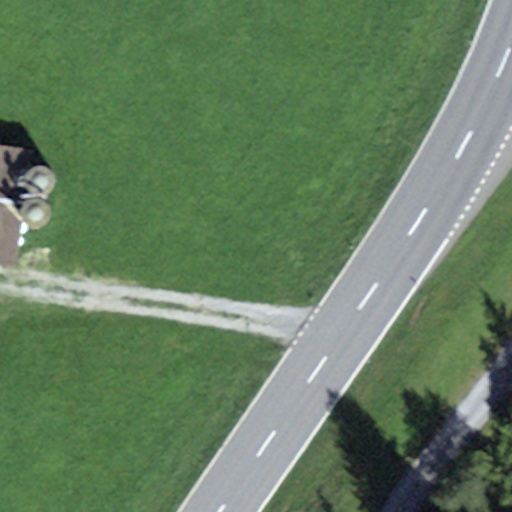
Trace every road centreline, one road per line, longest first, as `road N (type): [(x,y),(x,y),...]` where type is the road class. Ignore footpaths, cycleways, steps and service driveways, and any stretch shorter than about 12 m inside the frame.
road 1 (secondary): [(511,38),(427,206),(220,511)]
road 2 (track): [(399,511),(511,359)]
